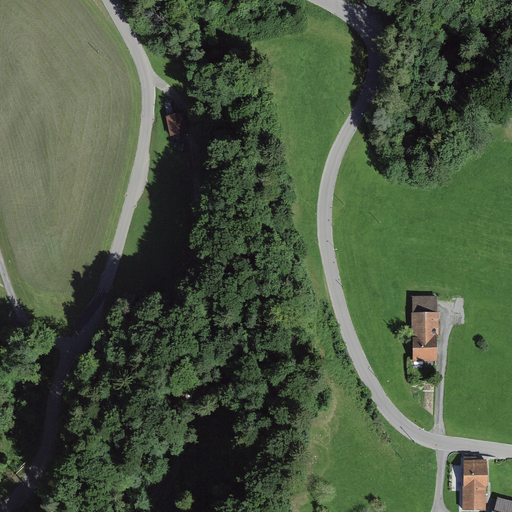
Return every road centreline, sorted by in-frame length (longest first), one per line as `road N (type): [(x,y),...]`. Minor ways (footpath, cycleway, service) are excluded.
road 1 (unclassified): [(317,0),(350,18),(374,58),(325,178),(321,210),(336,309),(356,356),(377,401),(414,436),(511,451)]
road 2 (unclassified): [(0,511),(46,438),(63,365),(95,299),(132,181),(144,92),(106,0)]
road 3 (track): [(198,200),(185,117),(140,71)]
road 4 (track): [(0,266),(26,331),(40,341),(74,340)]
